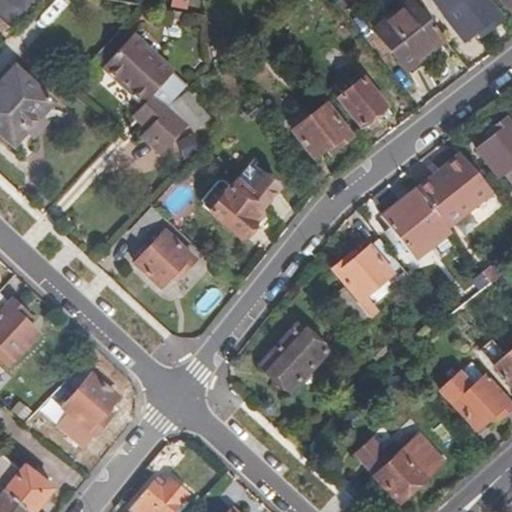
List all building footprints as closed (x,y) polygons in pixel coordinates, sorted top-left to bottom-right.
[(0,0),(0,18),(12,31),(40,0),(0,0)] [(48,25),(64,4),(58,0),(51,0),(38,18),(48,25)] [(407,71),(445,41),(412,0),(375,30),(407,71)] [(483,25),(487,29),(501,18),(487,0),(433,0),(454,28),(464,40),(477,29),(483,25)] [(511,11),(511,10),(511,0),(500,0),(509,11),(511,11)] [(0,33),(5,38),(12,31),(0,18),(0,33)] [(483,25),(477,29),(480,34),(487,29),(483,25)] [(125,39),(115,29),(94,53),(104,62),(125,39)] [(0,80),(0,134),(13,146),(53,102),(13,66),(0,80)] [(362,128),(387,107),(362,75),(350,84),(352,88),(339,98),(362,128)] [(132,116),(146,129),(158,116),(143,103),(132,116)] [(332,143),(336,148),(351,137),(326,104),(292,130),(313,158),(325,148),(332,143)] [(511,126),(506,118),(492,129),(495,134),(490,138),(476,149),(498,177),(511,166),(511,126)] [(495,134),(492,129),(486,133),(490,138),(495,134)] [(332,143),(325,148),(329,153),(336,148),(332,143)] [(448,172),(440,178),(420,194),(443,223),(456,213),(459,218),(489,193),(485,188),(458,155),(443,166),(448,172)] [(436,172),(440,178),(448,172),(443,166),(436,172)] [(201,200),(200,204),(208,210),(240,238),(255,221),(253,219),(260,211),(259,210),(279,186),(263,173),(260,178),(246,167),(229,187),(222,181),(217,182),(201,200)] [(443,223),(420,194),(415,188),(380,216),(412,258),(448,229),(447,228),(443,223)] [(148,208),(127,231),(138,242),(159,219),(148,208)] [(443,223),(447,228),(459,218),(456,213),(443,223)] [(164,234),(183,252),(187,248),(167,231),(164,234)] [(183,252),(164,234),(162,233),(147,249),(143,245),(136,254),(140,258),(134,263),(160,287),(172,276),(171,275),(177,269),(182,273),(194,261),(183,252)] [(330,268),(357,300),(363,295),(400,265),(379,238),(349,262),(345,257),(330,268)] [(183,275),(182,273),(177,269),(171,275),(172,276),(177,281),(183,275)] [(361,310),(355,302),(342,286),(331,296),(350,319),(361,310)] [(361,310),(367,316),(375,310),(363,295),(357,300),(355,302),(361,310)] [(11,301),(7,305),(0,311),(0,356),(3,360),(8,355),(13,360),(37,335),(24,322),(28,317),(11,301)] [(260,363),(290,390),(325,351),(297,324),(260,363)] [(493,365),(511,386),(511,347),(506,353),(492,338),(479,350),(493,365)] [(475,430),(486,419),(494,413),(499,418),(511,406),(483,374),(470,385),(457,372),(438,389),(475,430)] [(67,411),(53,425),(80,449),(110,415),(105,411),(117,399),(90,374),(61,406),(67,411)] [(494,413),(486,419),(491,425),(499,418),(494,413)] [(443,461),(418,433),(391,459),(370,436),(352,452),(373,475),(397,501),(443,461)] [(0,488),(2,490),(28,511),(30,511),(50,487),(23,464),(19,469),(0,454),(0,488)] [(152,482),(128,509),(131,511),(169,511),(185,494),(167,478),(158,488),(152,482)] [(28,511),(2,490),(0,492),(0,511),(28,511)]
